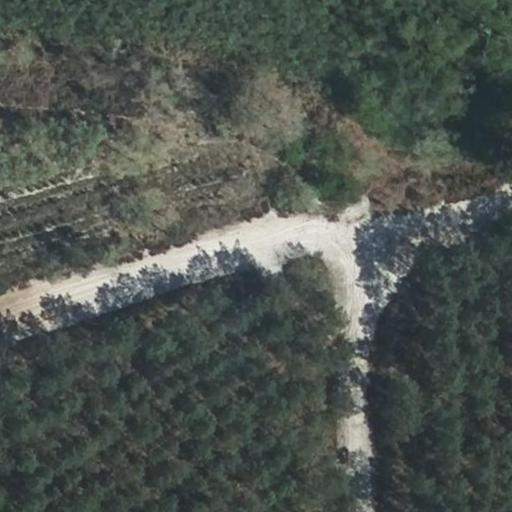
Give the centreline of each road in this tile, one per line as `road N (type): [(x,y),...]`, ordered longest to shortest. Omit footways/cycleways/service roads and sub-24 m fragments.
road 1 (track): [(511,210),(0,334)]
road 2 (track): [(363,511),(349,244)]
